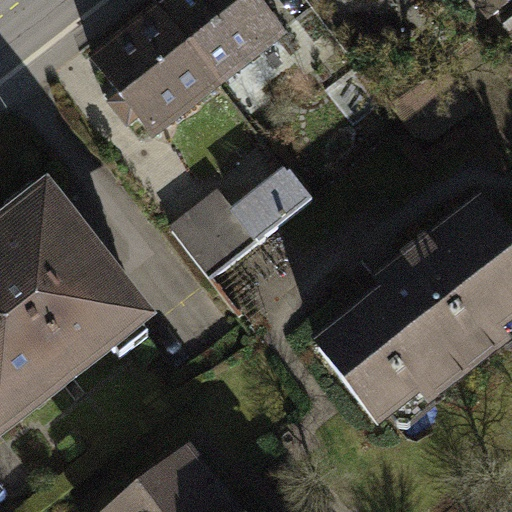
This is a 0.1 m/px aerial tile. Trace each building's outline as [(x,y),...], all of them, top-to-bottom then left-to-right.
[(189,0),(173,14),(234,87),(298,34),(269,0),(189,0)] [(511,0),(480,0),(498,24),(511,12),(511,0)] [(109,68),(170,141),(234,87),(173,14),(109,68)] [(434,155),(482,119),(445,70),(397,106),(434,155)] [(182,231),(219,282),(326,204),(301,171),(241,215),(228,198),(182,231)] [(0,431),(141,321),(46,200),(0,236),(0,431)] [(321,350),(379,425),(422,392),(432,404),(507,347),(498,335),(511,324),(511,246),(483,208),(381,285),(390,297),(321,350)] [(231,511),(189,458),(120,511),(231,511)]
